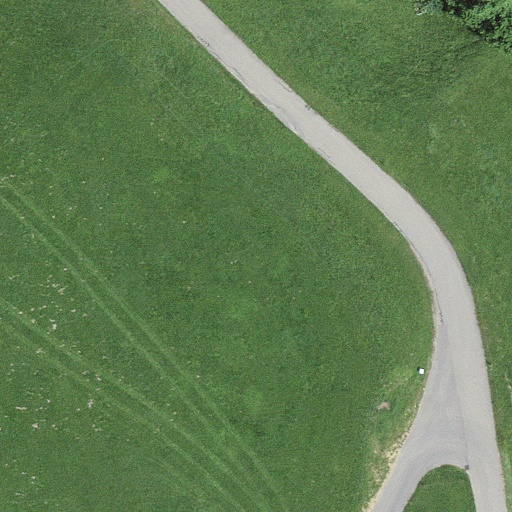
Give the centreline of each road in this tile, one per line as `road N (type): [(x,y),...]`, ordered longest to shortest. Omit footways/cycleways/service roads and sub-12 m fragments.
road 1 (residential): [(179,0),(420,229),(451,285),(493,511)]
road 2 (track): [(390,511),(471,367)]
